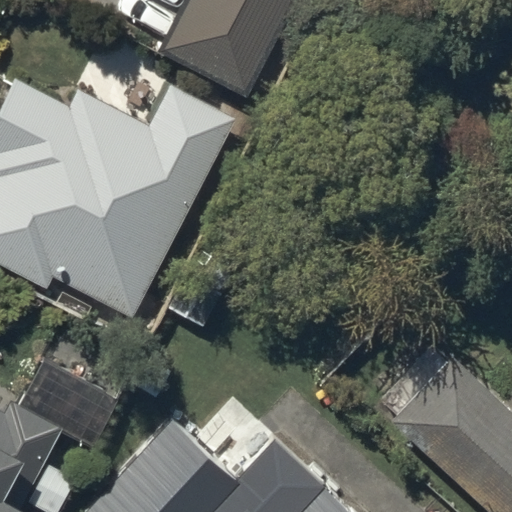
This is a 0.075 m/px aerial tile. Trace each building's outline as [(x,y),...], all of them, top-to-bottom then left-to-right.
[(179,0),(159,40),(237,80),(278,0),(179,0)] [(62,103),(8,75),(0,90),(0,250),(1,251),(42,272),(48,260),(128,301),(227,109),(169,79),(148,119),(74,81),(62,103)] [(180,273),(166,299),(202,318),(216,292),(180,273)] [(261,336),(239,315),(219,337),(241,358),(261,336)] [(511,511),(511,407),(448,347),(383,414),(485,511),(511,511)] [(1,408),(0,407),(0,511),(9,511),(58,422),(8,395),(1,408)] [(221,459),(170,411),(85,502),(96,511),(359,511),(272,431),(235,471),(221,459)]
